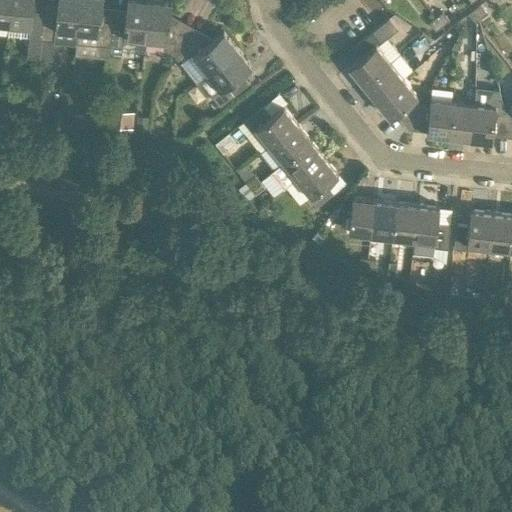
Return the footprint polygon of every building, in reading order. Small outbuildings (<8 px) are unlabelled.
[(0,0),(0,23),(8,25),(11,0),(0,0)] [(27,58),(40,59),(46,2),(34,0),(33,0),(11,0),(8,25),(30,27),(27,58)] [(62,44),(76,45),(80,0),(57,0),(58,3),(46,2),(40,59),(52,61),(53,50),(62,44)] [(102,0),(80,0),(76,45),(77,45),(76,55),(109,58),(110,47),(114,9),(102,8),(102,0)] [(114,9),(110,47),(122,48),(124,37),(145,39),(149,1),(144,0),(127,0),(126,10),(114,9)] [(176,57),(192,27),(171,15),(172,3),(149,1),(145,39),(167,42),(166,51),(176,57)] [(480,4),(474,9),(482,18),(488,14),(480,4)] [(476,23),(482,18),(474,9),(468,14),(476,23)] [(441,12),(435,17),(442,26),(448,21),(441,12)] [(363,84),(390,62),(376,45),(397,28),(388,17),(371,31),(372,32),(353,47),(361,56),(349,66),(363,84)] [(435,32),(442,26),(435,17),(428,23),(435,32)] [(195,83),(207,73),(238,49),(223,31),(214,39),(192,27),(176,57),(186,62),(193,56),(206,72),(194,82),(195,83)] [(428,46),(432,39),(422,33),(418,39),(428,46)] [(238,49),(207,73),(195,83),(209,100),(212,98),(220,107),(250,83),(249,83),(243,88),(236,79),(252,66),(238,49)] [(363,84),(376,101),(404,79),(390,62),(363,84)] [(407,130),(420,106),(414,99),(418,96),(404,79),(376,101),(390,118),(395,115),(407,130)] [(477,88),(475,103),(474,103),(470,138),(492,141),(493,136),(511,137),(511,133),(506,112),(500,90),(477,88)] [(449,136),(453,101),(430,99),(429,107),(420,106),(407,130),(427,132),(427,134),(449,136)] [(449,136),(470,138),(474,103),(453,101),(449,136)] [(256,128),(270,145),(297,123),(283,106),(271,116),(263,106),(243,122),(252,132),(256,128)] [(47,124),(47,111),(36,111),(35,123),(47,124)] [(34,123),(35,112),(25,112),(24,122),(34,123)] [(84,128),(85,115),(75,115),(74,127),(84,128)] [(136,130),(146,131),(147,119),(137,118),(136,130)] [(122,119),(121,132),(134,133),(135,120),(122,119)] [(283,162),(311,140),(297,123),(270,145),(283,162)] [(215,145),(223,154),(236,144),(229,134),(215,145)] [(297,179),(324,157),(311,140),(283,162),(270,173),(283,190),(297,179)] [(324,157),(297,179),(310,196),(306,199),(314,209),(334,193),(326,184),(338,174),(324,157)] [(255,175),(245,183),(250,189),(260,181),(255,175)] [(260,181),(250,189),(255,195),(264,187),(260,181)] [(371,235),(374,200),(352,197),(348,232),(371,235)] [(392,237),(396,202),(374,200),(371,235),(392,237)] [(414,239),(417,204),(396,202),(392,237),(414,239)] [(417,204),(414,239),(435,242),(434,248),(447,249),(450,224),(438,222),(439,207),(417,204)] [(453,250),(467,251),(467,245),(489,247),(492,212),(470,210),(469,226),(456,224),(453,250)] [(511,233),(511,214),(492,212),(489,247),(510,250),(511,233)] [(318,233),(310,242),(318,248),(325,239),(318,233)] [(366,272),(368,260),(360,259),(359,269),(366,272)] [(368,260),(366,272),(373,275),(375,261),(368,260)] [(389,273),(395,277),(397,263),(390,262),(389,273)] [(441,291),(443,287),(441,283),(437,281),(433,282),(431,286),(432,291),(436,293),(441,291)] [(498,290),(497,302),(505,303),(506,291),(498,290)]
